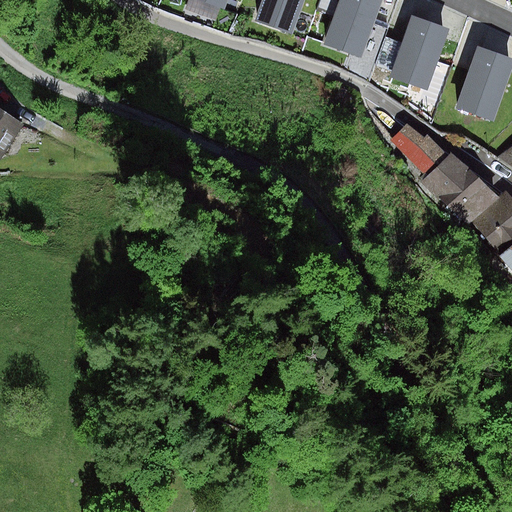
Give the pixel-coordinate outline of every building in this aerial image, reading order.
[(228,0),(193,0),(225,11),(228,0)] [(300,0),(264,0),(257,21),(288,32),(300,0)] [(382,0),(339,0),(323,46),(361,60),(382,0)] [(449,24),(410,11),(389,72),(427,86),(449,24)] [(511,61),(511,53),(476,42),(455,105),(494,117),(511,61)] [(0,158),(21,126),(0,111),(0,158)] [(446,157),(409,125),(388,150),(511,271),(511,199),(506,193),(498,199),(452,154),(446,157)]
